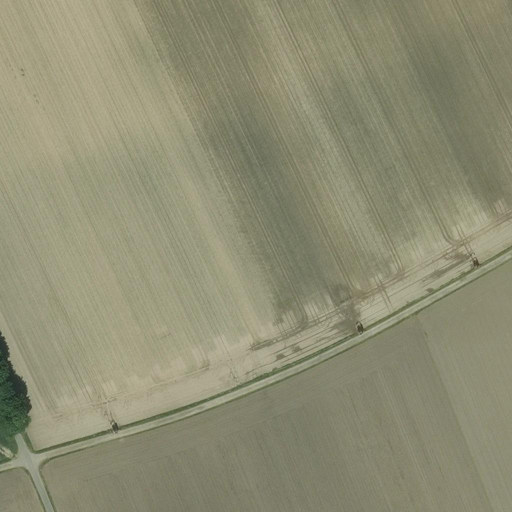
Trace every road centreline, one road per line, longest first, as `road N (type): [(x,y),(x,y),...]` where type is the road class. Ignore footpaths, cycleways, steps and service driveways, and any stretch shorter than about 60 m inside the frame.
road 1 (track): [(30,460),(270,381),(511,253)]
road 2 (unclassified): [(50,511),(0,396)]
